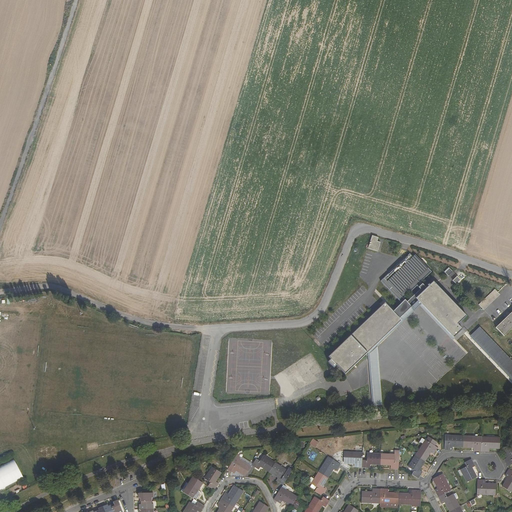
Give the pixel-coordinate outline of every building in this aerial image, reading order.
[(378,237),(373,235),(368,248),(377,251),(380,243),(377,242),(378,237)] [(384,277),(388,280),(413,256),(410,253),(384,277)] [(413,256),(388,280),(404,298),(431,272),(414,255),(413,256)] [(452,281),(457,286),(461,281),(457,277),(452,281)] [(433,282),(416,299),(453,338),(445,346),(463,365),(480,349),(457,324),(466,316),(433,282)] [(368,285),(334,319),(350,336),(328,357),(331,360),(328,362),(334,368),(336,365),(345,374),(362,358),(401,320),(368,285)] [(484,311),(500,295),(494,289),(478,305),(484,311)] [(511,328),(511,312),(496,328),(504,336),(511,328)] [(321,371),(310,354),(303,359),(314,375),(321,371)] [(463,447),(463,436),(445,436),(444,450),(453,450),(453,447),(463,447)] [(473,451),(481,451),(481,437),(463,436),(463,447),(473,447),(473,451)] [(489,448),(499,448),(499,437),(481,437),(481,451),(489,452),(489,448)] [(309,446),(316,449),(319,443),(312,440),(309,446)] [(428,444),(425,442),(421,440),(419,443),(422,446),(416,456),(424,461),(429,454),(432,456),(437,449),(434,447),(436,444),(430,440),(428,444)] [(507,467),(511,464),(511,444),(503,448),(508,458),(504,460),(507,467)] [(362,467),(362,460),(363,454),(344,453),(344,463),(354,463),(353,467),(362,467)] [(380,465),(380,454),(367,454),(367,460),(362,460),(362,467),(369,468),(369,464),(380,465)] [(398,455),(380,454),(380,465),(389,465),(389,469),(398,469),(398,455)] [(268,472),(274,463),(263,456),(259,462),(255,459),(251,465),(258,470),(261,467),(268,472)] [(424,461),(416,456),(408,467),(414,471),(411,475),(417,479),(419,475),(422,472),(419,470),(424,461)] [(339,464),(328,457),(318,472),(327,477),(332,469),(335,471),(339,464)] [(0,465),(0,491),(24,479),(14,459),(0,465)] [(235,469),(245,476),(250,467),(238,459),(234,465),(231,463),(227,469),(233,473),(235,469)] [(471,468),(475,466),(471,459),(464,463),(466,467),(458,471),(460,476),(463,475),(467,482),(476,477),(471,468)] [(288,474),(291,469),(288,467),(286,471),(274,463),(268,472),(277,477),(275,481),(281,485),(288,474)] [(213,490),(218,483),(215,481),(220,473),(211,467),(204,478),(210,482),(207,486),(213,490)] [(511,471),(508,469),(505,475),(504,476),(507,478),(502,487),(507,490),(510,492),(511,488),(511,471)] [(321,486),(327,477),(318,472),(310,484),(316,487),(313,491),(320,495),(324,489),(321,486)] [(438,497),(445,494),(451,491),(442,474),(433,479),(438,488),(435,490),(438,497)] [(197,491),(202,483),(193,477),(186,489),(183,487),(181,492),(188,497),(193,500),(195,501),(200,493),(197,491)] [(476,494),(495,495),(496,484),(485,484),(485,480),(477,480),(476,494)] [(226,492),(222,499),(233,506),(243,491),(234,486),(229,494),(226,492)] [(294,500),(296,498),(280,487),(272,499),(280,504),(282,501),(290,506),(294,500)] [(361,503),(380,503),(380,489),(372,489),(372,493),(361,493),(361,503)] [(397,506),(397,504),(397,494),(387,493),(388,490),(380,489),(380,503),(379,506),(397,506)] [(397,504),(420,504),(420,491),(408,491),(408,494),(397,494),(397,504)] [(140,498),(140,501),(151,501),(151,498),(153,498),(153,493),(139,493),(139,498),(140,498)] [(450,511),(459,506),(453,494),(447,497),(445,494),(438,497),(442,504),(445,503),(450,511)] [(324,508),(329,500),(322,496),(320,500),(314,497),(307,508),(312,511),(316,511),(321,505),(324,508)] [(229,511),(233,506),(222,499),(217,506),(220,508),(217,511),(229,511)] [(122,511),(118,500),(113,502),(114,506),(112,507),(113,511),(122,511)] [(199,511),(203,506),(195,501),(193,500),(191,503),(189,502),(182,511),(194,511),(196,510),(199,511)] [(139,505),(139,509),(153,509),(153,504),(151,504),(151,501),(140,501),(140,505),(139,505)] [(264,511),(268,507),(260,502),(253,511),(264,511)]
